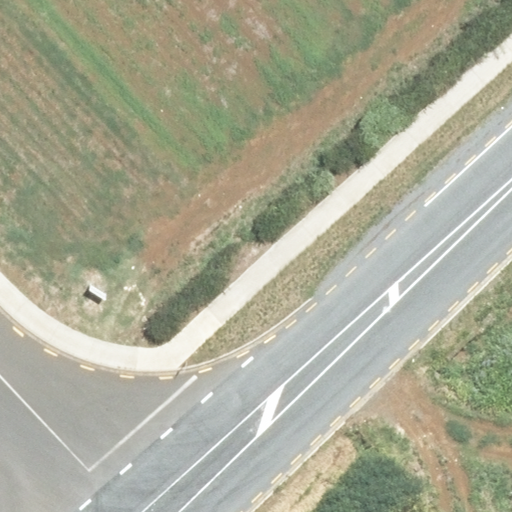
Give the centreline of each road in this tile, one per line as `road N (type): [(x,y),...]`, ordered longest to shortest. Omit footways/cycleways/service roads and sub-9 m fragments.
road 1 (tertiary): [(152,511),(511,180)]
road 2 (unclassified): [(112,511),(0,389)]
